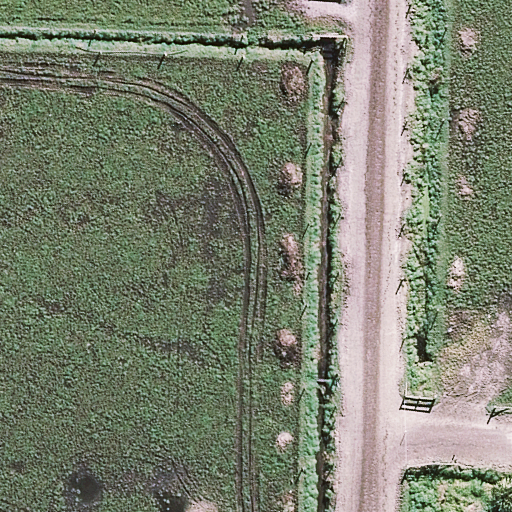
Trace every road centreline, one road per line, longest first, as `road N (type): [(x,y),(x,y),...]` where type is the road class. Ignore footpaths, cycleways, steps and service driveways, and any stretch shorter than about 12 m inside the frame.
road 1 (track): [(386,0),(372,511)]
road 2 (track): [(511,420),(375,408)]
